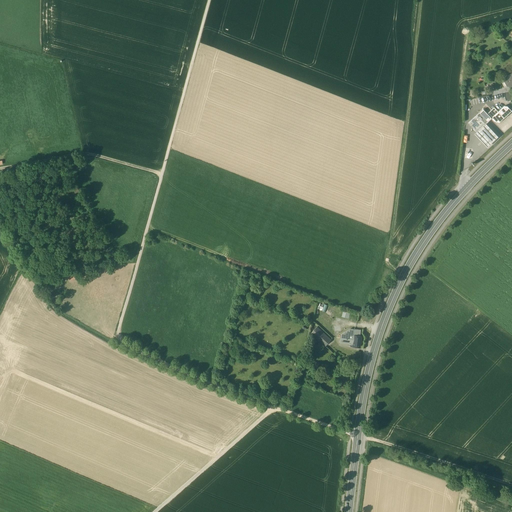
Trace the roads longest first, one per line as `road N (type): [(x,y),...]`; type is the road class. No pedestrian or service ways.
road 1 (primary): [(348,511),(368,370),(394,294),(450,205),(511,143)]
road 2 (track): [(161,174),(117,339),(275,407)]
road 3 (track): [(420,0),(387,259),(404,274)]
road 4 (track): [(275,407),(511,485)]
road 5 (track): [(209,0),(161,174)]
road 6 (track): [(355,450),(511,504)]
road 7 (track): [(154,511),(275,407)]
